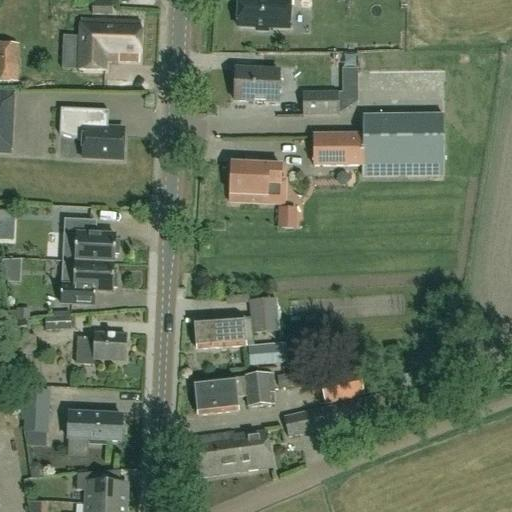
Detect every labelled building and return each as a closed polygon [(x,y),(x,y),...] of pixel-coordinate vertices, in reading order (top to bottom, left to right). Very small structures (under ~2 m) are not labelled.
[(285,29),(286,0),(238,0),(238,27),(256,28),(256,31),(268,32),(268,29),(271,29),(285,29)] [(362,18),(361,0),(347,0),(347,17),(362,18)] [(92,16),(112,16),(112,2),(92,3),(92,16)] [(138,65),(140,23),(80,21),(78,70),(103,71),(104,63),(138,65)] [(277,104),(279,72),(235,70),(234,102),(277,104)] [(0,153),(10,154),(13,94),(0,93),(0,153)] [(302,117),(338,117),(338,93),(302,94),(302,117)] [(82,159),(122,161),(124,130),(108,129),(109,112),(61,110),(59,135),(81,142),(81,158),(82,159)] [(363,137),(363,167),(363,178),(444,177),(444,117),(363,118),(363,137)] [(363,167),(363,137),(314,138),(315,167),(363,167)] [(281,186),(281,168),(231,166),(230,204),(285,206),(286,186),(281,186)] [(114,265),(115,255),(119,256),(119,242),(115,241),(116,237),(89,236),(90,222),(64,221),(62,263),(114,265)] [(114,275),(114,265),(62,263),(60,305),(86,306),(87,292),(113,293),(113,289),(117,290),(118,276),(114,275)] [(251,319),(243,320),(195,323),(197,351),(253,347),(252,335),(278,332),(275,300),(249,303),(251,319)] [(46,333),(71,331),(71,318),(45,319),(46,333)] [(37,352),(35,336),(28,337),(26,321),(10,322),(11,338),(17,338),(19,353),(37,352)] [(94,361),(125,362),(126,337),(94,335),(94,341),(77,340),(76,366),(93,366),(94,361)] [(359,373),(364,396),(381,391),(376,369),(359,373)] [(365,398),(364,396),(359,373),(319,382),(325,406),(365,398)] [(248,408),(275,405),(271,374),(245,377),(245,379),(234,381),(234,380),(194,385),(198,417),(238,413),(236,399),(247,398),(248,408)] [(42,434),(45,394),(18,393),(19,406),(22,407),(21,422),(25,422),(25,434),(42,434)] [(311,433),(357,423),(353,403),(309,413),(311,433)] [(311,433),(309,413),(283,419),(288,438),(311,433)] [(86,442),(90,443),(90,446),(103,446),(103,443),(120,444),(121,419),(87,417),(87,418),(67,417),(67,441),(86,442)] [(242,473),(271,469),(266,432),(237,436),(242,473)] [(242,473),(237,436),(233,437),(233,433),(192,439),(197,479),(242,473)] [(126,486),(86,484),(87,475),(76,475),(76,491),(86,491),(85,506),(125,508),(126,486)]
